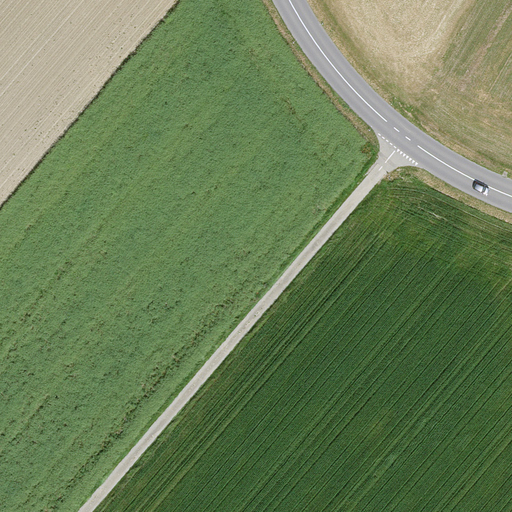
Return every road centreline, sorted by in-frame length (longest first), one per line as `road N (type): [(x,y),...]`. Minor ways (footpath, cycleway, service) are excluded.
road 1 (track): [(78,511),(401,135)]
road 2 (tertiary): [(511,197),(401,135),(325,55),(289,0)]
